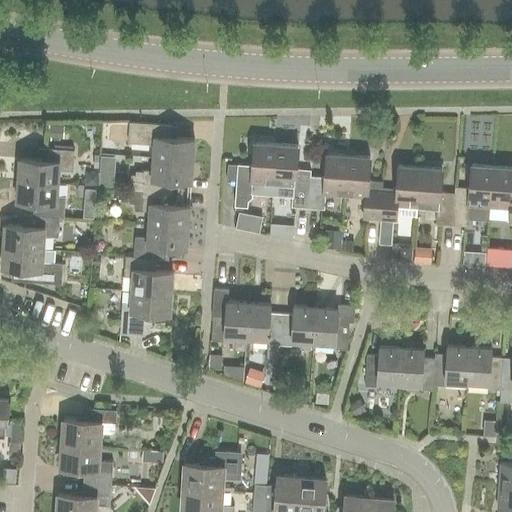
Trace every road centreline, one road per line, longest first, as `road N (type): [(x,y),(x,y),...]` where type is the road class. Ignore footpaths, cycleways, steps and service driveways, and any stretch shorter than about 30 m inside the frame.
road 1 (tertiary): [(0,34),(224,65),(511,70)]
road 2 (residential): [(333,436),(59,338)]
road 3 (residential): [(377,277),(213,239)]
road 4 (residential): [(333,436),(377,277)]
road 5 (residential): [(30,496),(33,402),(59,338)]
road 6 (residential): [(445,511),(438,485),(417,462),(333,436)]
road 7 (residential): [(511,274),(377,277)]
